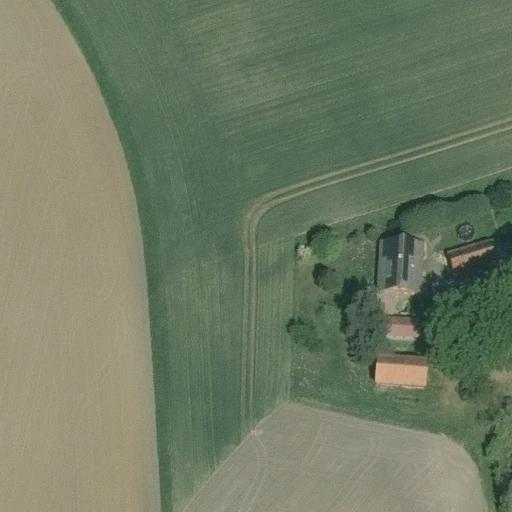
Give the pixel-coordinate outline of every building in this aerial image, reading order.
[(445,255),(454,281),(497,268),(489,241),(445,255)] [(397,299),(422,299),(424,244),(378,242),(376,298),(397,299)] [(397,299),(376,298),(375,317),(380,318),(396,318),(397,299)] [(396,318),(380,318),(379,338),(423,340),(424,319),(396,318)] [(428,358),(377,356),(376,388),(427,390),(428,358)]
